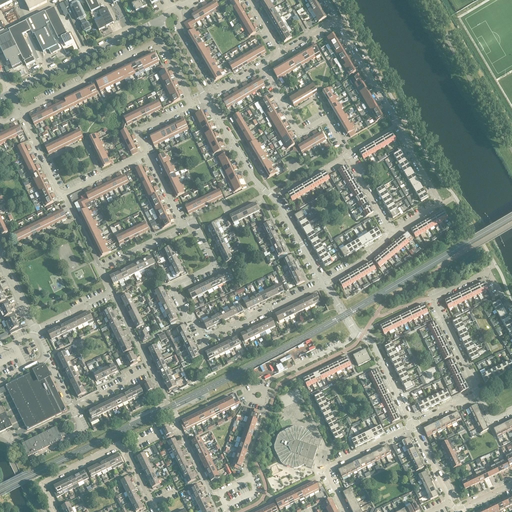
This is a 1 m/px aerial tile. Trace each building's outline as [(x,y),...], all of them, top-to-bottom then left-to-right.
[(0,0),(0,8),(12,2),(11,0),(0,0)] [(95,0),(84,0),(91,13),(100,8),(95,0)] [(147,5),(145,2),(144,2),(142,0),(141,0),(136,3),(135,2),(132,4),(134,8),(136,12),(139,10),(140,11),(141,11),(142,11),(143,10),(143,9),(143,8),(144,8),(144,7),(147,5)] [(239,5),(236,0),(229,4),(232,9),(239,5)] [(271,4),(268,0),(266,0),(261,3),(264,8),(271,4)] [(77,20),(80,21),(85,19),(86,16),(79,2),(76,1),(71,3),(70,7),(77,20)] [(38,7),(35,2),(27,6),(29,11),(38,7)] [(220,9),(215,2),(210,5),(215,12),(220,9)] [(320,8),(317,3),(310,8),(313,12),(320,8)] [(274,9),(271,4),(264,8),(267,13),(274,9)] [(215,12),(210,5),(206,7),(210,15),(215,12)] [(242,9),(239,5),(232,9),(234,14),(242,9)] [(54,7),(45,12),(55,33),(64,28),(54,7)] [(210,15),(206,7),(201,10),(205,17),(210,15)] [(277,7),(274,9),(267,13),(269,18),(277,14),(279,12),(277,7)] [(99,12),(103,19),(110,15),(107,8),(99,12)] [(323,13),(320,8),(313,12),(311,14),(313,19),(316,17),(323,13)] [(245,14),(242,9),(234,14),(237,18),(245,14)] [(205,17),(201,10),(196,13),(201,20),(205,17)] [(201,20),(196,13),(192,16),(193,18),(196,23),(201,20)] [(326,18),(323,13),(316,17),(319,22),(326,18)] [(247,19),(245,14),(237,18),(240,23),(247,19)] [(280,19),(277,14),(269,18),(272,23),(280,19)] [(110,15),(103,19),(95,23),(99,30),(114,23),(110,15)] [(282,17),(280,19),(272,23),(275,28),(285,22),(282,17)] [(196,23),(193,18),(184,24),(189,33),(194,30),(192,26),(196,23)] [(87,23),(85,19),(80,21),(82,25),(81,27),(83,32),(86,32),(90,30),(91,28),(89,24),(87,23)] [(250,23),(247,19),(240,23),(243,28),(250,23)] [(31,31),(26,22),(9,30),(13,39),(23,61),(24,60),(25,62),(24,62),(26,66),(35,62),(33,58),(32,58),(32,56),(22,35),(31,31)] [(288,27),(285,22),(275,28),(278,33),(288,27)] [(253,28),(250,23),(243,28),(246,32),(253,28)] [(291,32),(288,27),(278,33),(281,38),(289,33),(291,32)] [(54,41),(48,28),(34,34),(43,52),(48,50),(51,54),(60,50),(56,40),(54,41)] [(67,34),(64,28),(55,33),(58,39),(61,38),(65,45),(72,41),(69,34),(67,34)] [(256,33),(253,28),(246,32),(248,37),(256,33)] [(0,33),(0,47),(1,50),(15,43),(8,30),(0,33)] [(196,33),(194,30),(189,33),(186,35),(189,40),(199,33),(198,32),(196,33)] [(200,35),(199,33),(189,40),(192,44),(200,39),(198,37),(200,35)] [(292,38),(289,33),(281,38),(284,43),(292,38)] [(336,40),(333,35),(325,39),(328,44),(336,40)] [(201,42),(200,39),(192,44),(194,49),(205,43),(204,41),(201,42)] [(339,44),(336,40),(328,44),(331,49),(339,44)] [(21,55),(15,43),(1,50),(7,62),(9,61),(18,57),(21,55)] [(206,45),(205,43),(194,49),(197,54),(205,49),(204,46),(206,45)] [(342,49),(339,44),(331,49),(334,54),(342,49)] [(266,53),(262,45),(257,48),(261,56),(266,53)] [(320,55),(315,46),(310,49),(315,57),(320,55)] [(261,56),(257,48),(252,51),(257,58),(261,56)] [(207,51),(205,49),(197,54),(200,58),(210,52),(209,50),(207,51)] [(315,57),(310,49),(306,52),(311,60),(315,57)] [(344,53),(342,49),(334,54),(336,58),(344,53)] [(257,58),(252,51),(248,54),(252,61),(257,58)] [(211,54),(210,52),(200,58),(203,63),(211,58),(209,55),(211,54)] [(311,60),(306,52),(301,55),(306,63),(311,60)] [(347,58),(344,53),(336,58),(339,63),(347,58)] [(155,54),(150,56),(154,65),(159,62),(155,54)] [(252,61),(248,54),(243,57),(247,64),(252,61)] [(306,63),(301,55),(296,58),(301,66),(306,63)] [(154,65),(150,56),(145,59),(149,67),(154,65)] [(22,66),(18,57),(9,61),(13,70),(22,66)] [(247,64),(243,57),(238,59),(243,67),(247,64)] [(212,61),(211,58),(203,63),(205,67),(216,61),(215,59),(212,61)] [(301,66),(296,58),(292,60),(297,68),(301,66)] [(350,63),(347,58),(339,63),(342,68),(350,63)] [(149,67),(145,59),(140,61),(144,70),(149,67)] [(243,67),(238,59),(234,62),(238,69),(243,67)] [(297,68),(292,60),(287,63),(292,71),(297,68)] [(144,70),(140,61),(135,63),(139,72),(144,70)] [(217,63),(216,61),(205,67),(208,72),(216,67),(215,64),(217,63)] [(238,69),(234,62),(229,65),(233,72),(238,69)] [(139,72),(135,63),(130,66),(134,74),(139,72)] [(292,71),(287,63),(283,66),(287,74),(292,71)] [(353,67),(350,63),(342,68),(345,72),(353,67)] [(134,74),(130,66),(125,68),(129,77),(134,74)] [(287,74),(283,66),(278,69),(283,77),(287,74)] [(218,70),(216,67),(208,72),(211,77),(221,71),(220,69),(218,70)] [(345,72),(347,77),(356,72),(354,69),(355,69),(354,67),(353,67),(345,72)] [(129,77),(125,68),(120,71),(125,79),(129,77)] [(283,77),(278,69),(273,71),(278,80),(283,77)] [(168,75),(166,70),(157,74),(160,79),(168,75)] [(125,79),(120,71),(116,73),(120,82),(125,79)] [(222,73),(221,71),(211,77),(214,82),(222,77),(220,74),(222,73)] [(120,82),(116,73),(111,75),(115,84),(120,82)] [(115,84),(111,75),(106,78),(110,86),(115,84)] [(171,80),(168,75),(160,79),(162,84),(171,80)] [(350,80),(353,85),(361,81),(358,76),(350,80)] [(110,86),(106,78),(101,80),(105,89),(110,86)] [(265,86),(260,79),(255,82),(260,89),(265,86)] [(105,89),(101,80),(96,83),(100,91),(105,89)] [(173,85),(171,80),(162,84),(164,89),(173,85)] [(364,85),(361,81),(353,85),(356,90),(364,85)] [(260,89),(255,82),(251,85),(255,92),(260,89)] [(311,86),(308,87),(313,96),(318,93),(313,85),(312,83),(310,84),(311,86)] [(175,90),(173,85),(164,89),(167,94),(175,90)] [(255,92),(251,85),(246,87),(250,95),(255,92)] [(367,90),(364,85),(356,90),(358,95),(367,90)] [(98,94),(94,86),(89,88),(93,97),(98,94)] [(250,95),(246,87),(241,90),(246,98),(250,95)] [(304,87),(302,88),(308,98),(313,96),(308,87),(305,89),(304,87)] [(93,97),(89,88),(84,91),(88,99),(93,97)] [(308,98),(302,88),(301,89),(300,89),(302,91),(299,93),(304,101),(308,98)] [(321,94),(323,99),(332,94),(330,91),(332,90),(331,88),(329,89),(321,94)] [(178,95),(175,90),(167,94),(169,99),(178,95)] [(246,98),(241,90),(237,93),(241,100),(246,98)] [(369,94),(367,90),(358,95),(361,99),(369,94)] [(88,99),(84,91),(79,93),(83,102),(88,99)] [(83,102),(79,93),(74,95),(78,104),(83,102)] [(241,100),(237,93),(232,96),(237,103),(241,100)] [(295,93),(293,94),(299,104),(304,101),(299,93),(296,95),(295,93)] [(299,104),(293,94),(291,95),(292,97),(289,99),(294,107),(299,104)] [(333,96),(332,94),(323,99),(326,103),(336,97),(335,95),(333,96)] [(372,99),(369,94),(361,99),(364,104),(372,99)] [(78,104),(74,95),(69,98),(74,106),(78,104)] [(180,100),(178,95),(169,99),(172,104),(180,100)] [(64,100),(65,101),(69,109),(74,106),(69,98),(69,96),(67,97),(67,99),(64,100)] [(237,103),(232,96),(227,98),(232,106),(237,103)] [(338,99),(336,97),(326,103),(329,108),(337,103),(335,100),(338,99)] [(232,106),(227,98),(223,101),(227,109),(232,106)] [(259,103),(262,108),(270,103),(267,98),(259,103)] [(375,104),(372,99),(364,104),(367,109),(375,104)] [(65,101),(60,103),(64,111),(69,109),(65,101)] [(158,101),(153,104),(157,111),(162,109),(158,101)] [(64,111),(60,103),(55,106),(59,114),(64,111)] [(272,108),(270,103),(262,108),(264,113),(272,108)] [(339,106),(337,103),(329,108),(332,112),(342,106),(341,105),(339,106)] [(157,111),(153,104),(148,106),(152,114),(157,111)] [(378,108),(375,104),(367,109),(369,113),(378,108)] [(59,114),(55,106),(50,108),(54,116),(59,114)] [(152,114),(148,106),(143,108),(147,116),(152,114)] [(343,108),(342,106),(332,112),(334,117),(343,112),(341,110),(343,108)] [(54,116),(50,108),(45,111),(49,118),(54,116)] [(147,116),(143,108),(138,111),(142,118),(147,116)] [(275,113),(272,108),(264,113),(267,117),(275,113)] [(380,113),(378,108),(369,113),(372,118),(380,113)] [(49,118),(45,111),(41,113),(44,121),(49,118)] [(142,118),(138,111),(134,113),(137,121),(142,118)] [(204,117),(202,112),(193,116),(196,121),(204,117)] [(344,115),(343,112),(334,117),(337,122),(347,116),(346,114),(344,115)] [(44,121),(41,113),(36,115),(39,123),(44,121)] [(137,121),(134,113),(129,115),(132,123),(137,121)] [(242,118),(239,113),(231,118),(234,123),(242,118)] [(278,117),(275,113),(267,117),(270,122),(278,117)] [(383,118),(380,113),(372,118),(375,123),(383,118)] [(39,123),(36,115),(31,118),(34,126),(39,123)] [(132,123),(129,115),(124,118),(127,126),(132,123)] [(349,118),(347,116),(337,122),(340,126),(348,122),(346,119),(349,118)] [(207,122),(204,117),(196,121),(198,126),(207,122)] [(281,122),(278,117),(270,122),(273,127),(281,122)] [(244,123),(242,118),(234,123),(237,127),(244,123)] [(188,129),(184,121),(179,123),(183,132),(188,129)] [(209,127),(207,122),(198,126),(200,131),(209,127)] [(283,127),(281,122),(273,127),(275,131),(283,127)] [(350,124),(348,122),(340,126),(343,131),(353,125),(352,123),(350,124)] [(183,132),(179,123),(174,126),(178,134),(183,132)] [(247,128),(244,123),(237,127),(240,132),(247,128)] [(354,127),(353,125),(343,131),(346,136),(348,134),(354,131),(352,128),(354,127)] [(19,126),(14,128),(17,136),(23,134),(19,126)] [(178,134),(174,126),(169,128),(174,137),(178,134)] [(211,131),(209,127),(200,131),(203,136),(211,131)] [(286,131),(283,127),(275,131),(278,136),(286,131)] [(17,136),(14,128),(9,131),(13,139),(17,136)] [(174,137),(169,128),(165,130),(169,139),(174,137)] [(250,132),(247,128),(240,132),(242,137),(250,132)] [(119,133),(121,138),(129,134),(126,129),(119,133)] [(79,130),(74,133),(78,140),(83,138),(79,130)] [(169,139),(165,130),(160,133),(164,141),(169,139)] [(13,139),(9,131),(4,133),(8,141),(13,139)] [(213,134),(211,131),(203,136),(205,140),(218,134),(217,132),(213,134)] [(289,136),(286,131),(278,136),(281,141),(289,136)] [(253,137),(250,132),(242,137),(245,141),(253,137)] [(396,140),(392,132),(387,135),(391,142),(396,140)] [(78,140),(74,133),(69,135),(73,143),(78,140)] [(88,139),(90,144),(99,140),(97,137),(99,136),(98,133),(88,139)] [(164,141),(160,133),(155,135),(159,144),(164,141)] [(321,133),(317,136),(321,143),(326,140),(322,133),(321,133)] [(131,139),(129,134),(121,138),(123,143),(131,139)] [(219,136),(218,134),(205,140),(207,145),(216,141),(215,138),(219,136)] [(73,143),(69,135),(65,138),(68,145),(73,143)] [(159,144),(155,135),(150,138),(154,146),(159,144)] [(391,142),(387,135),(382,138),(387,145),(391,142)] [(292,140),(289,136),(281,141),(284,145),(292,140)] [(321,143),(317,136),(312,138),(316,146),(321,143)] [(255,141),(253,137),(245,141),(248,146),(255,142),(255,141)] [(68,145),(65,138),(60,140),(64,148),(68,145)] [(316,146),(312,138),(307,141),(312,148),(316,146)] [(387,145),(382,138),(378,141),(382,148),(387,145)] [(133,144),(131,139),(123,143),(126,148),(133,144)] [(64,148),(60,140),(55,142),(59,150),(64,148)] [(100,142),(99,140),(90,144),(92,149),(103,143),(102,141),(100,142)] [(295,145),(292,140),(284,145),(286,150),(291,147),(294,146),(295,145)] [(217,144),(216,141),(207,145),(210,150),(218,146),(220,145),(222,144),(221,142),(217,144)] [(256,141),(255,141),(255,142),(248,146),(251,151),(261,145),(260,143),(258,144),(256,141)] [(312,148),(307,141),(303,144),(307,151),(312,148)] [(382,148),(378,141),(373,143),(377,151),(382,148)] [(59,150),(55,142),(50,145),(54,152),(59,150)] [(104,145),(103,143),(92,149),(95,153),(103,149),(102,146),(104,145)] [(377,151),(373,143),(368,146),(373,154),(377,151)] [(26,149),(23,144),(16,148),(18,153),(26,149)] [(136,149),(133,144),(126,148),(128,153),(130,152),(136,149)] [(307,151),(303,144),(298,147),(302,154),(307,151)] [(54,152),(50,145),(45,147),(49,155),(54,152)] [(262,147),(261,145),(251,151),(254,155),(262,151),(260,148),(262,147)] [(221,151),(218,146),(210,150),(212,155),(219,152),(221,151)] [(373,154),(368,146),(364,149),(368,156),(373,154)] [(28,154),(26,149),(18,153),(21,158),(28,154)] [(105,152),(103,149),(95,153),(97,158),(108,153),(107,151),(105,152)] [(368,156),(364,149),(359,152),(363,159),(368,156)] [(263,153),(262,151),(254,155),(256,160),(267,154),(265,152),(263,153)] [(403,156),(400,151),(393,155),(396,160),(403,156)] [(109,155),(108,153),(97,158),(100,163),(108,159),(107,156),(109,155)] [(31,159),(28,154),(21,158),(23,163),(31,159)] [(167,157),(165,154),(157,158),(159,163),(170,158),(169,156),(167,157)] [(268,156),(267,154),(256,160),(259,165),(267,160),(266,157),(268,156)] [(216,159),(219,164),(227,160),(225,155),(223,155),(216,159)] [(406,160),(403,156),(396,160),(399,165),(406,160)] [(171,160),(170,158),(159,163),(161,168),(170,164),(168,161),(171,160)] [(33,164),(31,159),(23,163),(25,168),(33,164)] [(109,162),(108,159),(100,163),(102,168),(111,164),(113,163),(112,161),(109,162)] [(230,165),(227,160),(219,164),(221,169),(230,165)] [(269,163),(267,160),(259,165),(262,169),(272,163),(271,161),(269,163)] [(409,165),(406,160),(399,165),(401,169),(409,165)] [(273,165),(272,163),(262,169),(265,174),(273,169),(271,166),(273,165)] [(35,169),(33,164),(25,168),(28,173),(35,169)] [(171,167),(170,164),(161,168),(164,173),(174,168),(174,166),(171,167)] [(232,169),(230,165),(221,169),(223,174),(232,169)] [(411,170),(409,165),(401,169),(404,174),(411,170)] [(144,171),(141,166),(133,170),(136,175),(144,171)] [(348,171),(346,166),(338,170),(341,175),(348,171)] [(176,170),(174,168),(164,173),(166,178),(175,174),(173,171),(176,170)] [(38,174),(35,169),(28,173),(30,178),(38,174)] [(234,174),(232,169),(223,174),(226,179),(234,174)] [(274,172),(273,169),(265,174),(267,179),(278,173),(276,171),(274,172)] [(414,174),(411,170),(404,174),(407,179),(414,174)] [(146,176),(144,171),(136,175),(138,180),(146,176)] [(351,175),(348,171),(341,175),(344,180),(351,175)] [(330,179),(325,172),(320,174),(325,182),(330,179)] [(39,173),(38,174),(30,178),(33,182),(41,178),(39,173)] [(176,177),(175,174),(166,178),(169,183),(179,178),(178,176),(176,177)] [(236,177),(234,174),(226,179),(228,183),(241,177),(240,175),(236,177)] [(325,182),(320,174),(316,177),(320,185),(325,182)] [(417,179),(414,174),(407,179),(410,183),(417,179)] [(129,183),(125,175),(120,178),(124,185),(129,183)] [(354,180),(351,175),(344,180),(347,184),(354,180)] [(148,181),(146,176),(138,180),(141,185),(148,181)] [(242,179),(241,177),(228,183),(231,188),(239,184),(238,181),(242,179)] [(320,185),(316,177),(311,180),(315,187),(320,185)] [(43,183),(41,178),(33,182),(35,187),(43,183)] [(124,185),(120,178),(115,180),(119,188),(124,185)] [(180,179),(179,178),(169,183),(171,188),(179,183),(178,181),(180,179)] [(420,184),(417,179),(410,183),(412,188),(420,184)] [(119,188),(115,180),(110,183),(114,190),(119,188)] [(315,187),(311,180),(306,183),(311,190),(315,187)] [(357,185),(354,180),(347,184),(349,189),(357,185)] [(151,186),(148,181),(141,185),(143,190),(151,186)] [(46,188),(43,183),(35,187),(37,192),(46,188)] [(114,190),(110,183),(105,185),(109,193),(114,190)] [(181,186),(179,183),(171,188),(173,192),(184,187),(183,185),(181,186)] [(311,190),(306,183),(302,185),(306,193),(311,190)] [(242,189),(239,184),(231,188),(233,193),(242,189)] [(422,188),(420,184),(412,188),(415,193),(422,188)] [(109,193),(105,185),(100,187),(104,195),(109,193)] [(306,193),(302,185),(297,188),(302,196),(306,193)] [(359,189),(357,185),(349,189),(352,194),(359,189)] [(153,191),(151,186),(143,190),(145,195),(153,191)] [(386,191),(383,186),(376,190),(379,195),(386,191)] [(104,195),(100,187),(96,190),(99,197),(104,195)] [(185,189),(184,187),(173,192),(176,198),(184,193),(183,190),(185,189)] [(48,193),(46,188),(37,192),(40,197),(48,193)] [(302,196),(297,188),(293,191),(297,198),(302,196)] [(425,193),(422,188),(415,193),(418,197),(425,193)] [(362,194),(359,189),(352,194),(355,198),(362,194)] [(99,197),(96,190),(91,192),(95,200),(99,197)] [(223,198),(219,190),(214,193),(218,200),(223,198)] [(155,196),(153,191),(145,195),(148,199),(155,196)] [(297,198),(293,191),(288,194),(292,201),(297,198)] [(389,195),(386,191),(379,195),(382,200),(389,195)] [(95,200),(91,192),(86,195),(87,197),(90,202),(95,200)] [(51,198),(48,193),(40,197),(42,202),(51,198)] [(218,200),(214,193),(209,195),(213,203),(218,200)] [(428,198),(425,193),(418,197),(421,202),(428,198)] [(365,199),(362,194),(355,198),(358,203),(365,199)] [(156,195),(155,196),(148,199),(150,204),(159,200),(156,195)] [(213,203),(209,195),(205,197),(208,205),(213,203)] [(392,200),(389,195),(382,200),(384,205),(392,200)] [(87,197),(77,202),(82,211),(87,209),(85,204),(90,202),(87,197)] [(208,205),(205,197),(200,200),(203,207),(208,205)] [(53,203),(51,198),(42,202),(45,207),(53,203)] [(368,203),(365,199),(358,203),(360,208),(368,203)] [(161,205),(159,200),(150,204),(153,209),(161,205)] [(203,207),(200,200),(195,202),(199,210),(203,207)] [(394,205),(392,200),(384,205),(387,209),(394,205)] [(199,210),(195,202),(190,204),(194,212),(199,210)] [(257,203),(250,206),(254,214),(259,211),(257,207),(258,206),(257,203)] [(370,208),(368,203),(360,208),(363,212),(370,208)] [(194,212),(190,204),(185,207),(189,215),(194,212)] [(164,210),(161,205),(153,209),(155,214),(164,210)] [(397,209),(394,205),(387,209),(390,214),(397,209)] [(254,214),(250,206),(247,208),(247,206),(245,207),(249,216),(254,214)] [(249,216),(245,207),(242,209),(243,210),(240,211),(244,219),(249,216)] [(373,213),(370,208),(363,212),(366,217),(373,213)] [(89,212),(87,209),(82,211),(79,213),(81,218),(92,213),(91,211),(89,212)] [(400,214),(397,209),(390,214),(393,219),(400,214)] [(66,218),(63,210),(57,213),(61,221),(66,218)] [(166,215),(164,210),(155,214),(157,219),(166,215)] [(244,219),(240,211),(237,213),(236,212),(234,213),(239,221),(244,219)] [(448,218),(444,211),(439,214),(443,221),(448,218)] [(294,216),(297,221),(305,216),(302,212),(294,216)] [(61,221),(57,213),(53,215),(56,223),(61,221)] [(93,215),(92,213),(81,218),(84,223),(92,219),(91,216),(93,215)] [(239,221),(234,213),(232,214),(233,215),(230,216),(233,224),(239,221)] [(443,221),(439,214),(434,216),(439,224),(443,221)] [(56,223),(53,215),(48,218),(51,225),(56,223)] [(168,220),(166,215),(157,219),(160,224),(168,220)] [(308,221),(305,216),(297,221),(300,225),(308,221)] [(439,224),(434,216),(430,219),(434,226),(439,224)] [(51,225),(48,218),(43,220),(47,228),(51,225)] [(93,222),(92,219),(84,223),(86,228),(97,223),(96,221),(93,222)] [(434,226),(430,219),(425,222),(429,229),(434,226)] [(47,228),(43,220),(38,222),(42,230),(47,228)] [(171,225),(168,220),(160,224),(162,229),(171,225)] [(263,226),(265,232),(273,228),(269,221),(266,223),(267,224),(263,226)] [(310,226),(308,221),(300,225),(303,230),(310,226)] [(42,230),(38,222),(33,225),(37,233),(42,230)] [(429,229),(425,222),(420,225),(425,232),(429,229)] [(98,225),(97,223),(86,228),(88,233),(97,228),(95,226),(98,225)] [(149,230),(145,223),(140,225),(144,233),(149,230)] [(207,226),(211,233),(218,229),(215,224),(211,226),(210,225),(207,226)] [(37,233),(33,225),(28,227),(32,235),(37,233)] [(144,233),(140,225),(135,228),(139,235),(144,233)] [(425,232),(420,225),(416,227),(420,235),(425,232)] [(313,230),(310,226),(303,230),(306,235),(313,230)] [(32,235),(28,227),(23,230),(27,237),(32,235)] [(420,235),(416,227),(411,230),(415,238),(420,235)] [(98,231),(97,228),(88,233),(91,238),(101,232),(100,230),(98,231)] [(139,235),(135,228),(131,230),(134,238),(139,235)] [(274,231),(273,228),(265,232),(268,237),(276,232),(275,230),(274,231)] [(382,236),(377,228),(373,231),(377,238),(382,236)] [(221,234),(218,229),(211,233),(212,236),(211,236),(212,239),(221,234)] [(27,237),(23,230),(19,232),(22,240),(27,237)] [(134,238),(131,230),(126,232),(130,240),(134,238)] [(316,235),(313,230),(306,235),(308,239),(316,235)] [(377,238),(373,231),(368,234),(372,241),(377,238)] [(22,240),(19,232),(13,235),(17,242),(22,240)] [(102,234),(101,232),(91,238),(93,242),(102,238),(100,235),(102,234)] [(130,240),(126,232),(121,235),(125,242),(130,240)] [(277,234),(276,232),(268,237),(270,242),(278,238),(276,235),(277,234)] [(407,233),(403,236),(409,243),(413,239),(407,233)] [(223,239),(221,234),(212,239),(213,241),(214,240),(216,243),(223,239)] [(372,241),(368,234),(363,237),(368,244),(372,241)] [(125,242),(121,235),(116,237),(120,245),(125,242)] [(319,240),(316,235),(308,239),(311,244),(319,240)] [(409,243),(403,236),(399,240),(404,246),(409,243)] [(368,244),(363,237),(359,239),(363,247),(368,244)] [(103,241),(102,238),(93,242),(95,247),(106,242),(105,240),(103,241)] [(279,241),(278,238),(270,242),(273,247),(281,243),(280,240),(279,241)] [(226,245),(223,239),(216,243),(217,246),(216,247),(217,249),(226,245)] [(363,247),(359,239),(354,242),(358,249),(363,247)] [(321,244),(319,240),(311,244),(314,249),(321,244)] [(404,246),(399,240),(395,243),(400,250),(404,246)] [(107,244),(106,242),(95,247),(98,252),(106,248),(105,245),(107,244)] [(358,249),(354,242),(349,245),(354,252),(358,249)] [(282,245),(281,243),(273,247),(275,252),(283,248),(281,245),(282,245)] [(400,250),(395,243),(391,247),(396,253),(400,250)] [(324,249),(321,244),(314,249),(317,253),(324,249)] [(228,250),(226,245),(217,249),(218,251),(219,250),(221,253),(228,250)] [(354,252),(349,245),(345,248),(349,255),(354,252)] [(168,248),(163,250),(161,252),(163,257),(166,256),(174,252),(170,246),(167,247),(168,248)] [(396,253),(391,247),(386,250),(392,257),(396,253)] [(108,251),(106,248),(98,252),(100,257),(111,252),(110,250),(108,251)] [(284,251),(283,248),(275,252),(278,257),(286,253),(285,251),(284,251)] [(349,255),(345,248),(340,250),(344,258),(349,255)] [(327,254),(324,249),(317,253),(319,258),(327,254)] [(231,255),(228,250),(221,253),(222,256),(221,257),(222,259),(231,255)] [(392,257),(386,250),(382,253),(388,260),(392,257)] [(175,251),(174,252),(166,256),(169,261),(176,257),(175,254),(176,254),(175,251)] [(388,260),(382,253),(378,257),(384,264),(388,260)] [(330,258),(327,254),(319,258),(322,263),(330,258)] [(233,260),(231,255),(222,259),(223,261),(224,261),(226,264),(229,262),(233,260)] [(149,258),(146,259),(149,267),(155,264),(150,256),(148,257),(149,258)] [(284,260),(286,265),(295,261),(294,259),(293,259),(291,256),(284,260)] [(178,260),(176,257),(169,261),(166,262),(169,267),(171,266),(180,262),(179,260),(178,260)] [(384,264),(378,257),(374,260),(379,267),(384,264)] [(332,263),(330,258),(322,263),(325,267),(332,263)] [(149,267),(146,259),(143,261),(142,260),(140,261),(144,269),(149,267)] [(144,269),(140,261),(138,262),(138,263),(135,264),(139,272),(144,269)] [(296,263),(295,261),(286,265),(289,270),(296,267),(295,264),(296,263)] [(181,264),(180,262),(171,266),(174,271),(181,267),(180,264),(181,264)] [(371,262),(367,265),(371,272),(376,270),(371,262)] [(139,272),(135,264),(132,266),(132,265),(130,266),(134,274),(139,272)] [(371,272),(367,265),(362,268),(366,275),(371,272)] [(134,274),(130,266),(128,267),(128,268),(125,269),(129,277),(134,274)] [(184,274),(181,267),(174,271),(176,276),(181,274),(181,275),(184,274)] [(298,270),(296,267),(289,270),(291,276),(300,271),(299,269),(298,270)] [(366,275),(362,268),(357,270),(362,278),(366,275)] [(129,277),(125,269),(122,271),(122,270),(119,271),(124,279),(129,277)] [(227,273),(224,274),(228,282),(233,279),(229,270),(227,271),(227,273)] [(362,278),(357,270),(353,273),(357,281),(362,278)] [(124,279),(119,271),(117,272),(118,273),(115,274),(119,282),(124,279)] [(301,273),(300,271),(291,276),(294,281),(301,277),(300,274),(301,273)] [(357,281),(353,273),(348,276),(352,283),(357,281)] [(119,282),(115,274),(112,276),(111,275),(109,276),(113,284),(119,282)] [(228,282),(224,274),(221,276),(221,274),(218,275),(223,284),(228,282)] [(223,284),(218,275),(216,276),(217,278),(214,279),(218,287),(223,284)] [(352,283),(348,276),(343,279),(348,286),(352,283)] [(303,280),(301,277),(294,281),(296,286),(305,282),(304,279),(303,280)] [(218,287),(214,279),(211,281),(210,279),(208,280),(213,289),(218,287)] [(348,286),(343,279),(339,282),(343,289),(348,286)] [(213,289),(208,280),(206,282),(207,283),(204,284),(207,292),(213,289)] [(487,290),(484,282),(479,285),(482,292),(487,290)] [(207,292),(204,284),(201,286),(200,284),(198,286),(202,294),(207,292)] [(280,284),(275,287),(278,295),(281,293),(282,294),(284,293),(280,284)] [(482,292),(479,285),(474,287),(478,295),(482,292)] [(202,294),(198,286),(196,287),(197,288),(193,289),(197,297),(202,294)] [(155,292),(157,297),(165,293),(163,290),(165,290),(163,287),(155,292)] [(278,295),(275,287),(270,290),(274,298),(276,297),(275,296),(278,295)] [(478,295),(474,287),(469,289),(473,297),(478,295)] [(197,297),(193,289),(187,292),(189,296),(190,295),(192,299),(197,297)] [(473,297),(469,289),(464,292),(468,299),(473,297)] [(274,298),(270,290),(264,292),(268,300),(271,298),(272,299),(274,298)] [(268,300),(264,292),(259,295),(264,303),(266,302),(265,301),(268,300)] [(468,299),(464,292),(459,294),(463,302),(468,299)] [(166,296),(165,293),(157,297),(160,302),(169,298),(168,296),(166,296)] [(122,302),(123,304),(131,299),(129,294),(121,298),(123,301),(122,302)] [(318,294),(311,297),(315,305),(320,302),(318,298),(319,297),(318,294)] [(463,302),(459,294),(454,296),(458,304),(463,302)] [(264,303),(259,295),(254,297),(258,305),(261,303),(261,304),(264,303)] [(5,299),(3,296),(0,297),(0,305),(9,302),(7,298),(5,299)] [(458,304),(454,296),(450,299),(453,307),(458,304)] [(258,305),(254,297),(249,300),(253,308),(255,307),(255,306),(258,305)] [(315,305),(311,297),(308,299),(307,298),(305,299),(310,307),(315,305)] [(170,300),(169,298),(160,302),(162,307),(170,304),(168,301),(170,300)] [(134,305),(131,299),(123,304),(124,306),(125,305),(126,308),(134,305)] [(310,307),(305,299),(303,300),(304,301),(301,302),(304,310),(310,307)] [(453,307),(450,299),(445,301),(448,309),(453,307)] [(253,308),(249,300),(244,302),(247,310),(251,308),(251,309),(253,308)] [(492,305),(495,310),(502,305),(499,300),(492,305)] [(10,305),(9,302),(0,305),(0,312),(1,314),(10,309),(8,306),(10,305)] [(304,310),(301,302),(298,304),(297,303),(295,304),(299,312),(304,310)] [(171,307),(170,304),(162,307),(165,312),(174,308),(173,306),(171,307)] [(239,304),(234,307),(238,315),(241,313),(241,314),(244,313),(239,304)] [(299,312),(295,304),(293,305),(294,306),(291,307),(294,315),(299,312)] [(136,310),(134,305),(126,308),(128,311),(127,312),(128,314),(136,310)] [(428,313),(424,305),(419,307),(423,315),(428,313)] [(505,310),(502,305),(495,310),(497,314),(505,310)] [(238,315),(234,307),(229,310),(233,318),(235,317),(235,316),(238,315)] [(294,315),(291,307),(288,309),(287,308),(285,309),(289,317),(294,315)] [(423,315),(419,307),(414,310),(418,317),(423,315)] [(175,310),(174,308),(165,312),(167,318),(175,314),(173,311),(175,310)] [(11,313),(10,309),(1,314),(4,321),(15,315),(13,312),(11,313)] [(103,312),(106,318),(117,312),(116,310),(112,312),(111,309),(103,312)] [(289,317),(285,309),(283,310),(283,311),(280,312),(284,320),(289,317)] [(139,315),(136,310),(128,314),(129,316),(130,316),(131,319),(139,315)] [(233,318),(229,310),(224,312),(227,320),(230,318),(231,319),(233,318)] [(418,317),(414,310),(409,312),(413,320),(418,317)] [(507,315),(505,310),(497,314),(500,319),(507,315)] [(84,315),(88,323),(89,325),(94,322),(89,311),(86,312),(87,314),(84,315)] [(118,314),(117,312),(106,318),(108,323),(116,319),(115,316),(118,314)] [(227,320),(224,312),(219,315),(223,323),(225,322),(224,321),(227,320)] [(284,320),(280,312),(277,314),(277,313),(274,314),(279,322),(284,320)] [(413,320),(409,312),(404,314),(408,322),(413,320)] [(178,320),(175,314),(167,318),(170,323),(174,321),(175,322),(178,320)] [(408,322),(404,314),(399,317),(403,325),(408,322)] [(17,318),(15,315),(4,321),(7,327),(16,323),(15,320),(17,318)] [(88,323),(84,315),(81,316),(80,315),(78,316),(82,325),(88,323)] [(141,320),(139,315),(131,319),(133,322),(132,322),(133,324),(141,320)] [(223,323),(219,315),(214,317),(217,325),(220,323),(221,324),(223,323)] [(510,319),(507,315),(500,319),(503,324),(510,319)] [(82,325),(78,316),(76,317),(77,319),(74,320),(77,328),(82,325)] [(217,325),(214,317),(208,320),(213,328),(215,327),(214,326),(217,325)] [(403,325),(399,317),(395,319),(398,327),(403,325)] [(269,320),(266,322),(270,330),(275,327),(271,318),(269,319),(269,320)] [(452,322),(455,327),(462,323),(460,318),(452,322)] [(117,322),(116,319),(108,323),(111,328),(122,323),(121,320),(117,322)] [(398,327),(395,319),(390,322),(394,329),(398,327)] [(511,324),(511,322),(510,319),(503,324),(506,328),(511,324)] [(77,328),(74,320),(71,322),(70,320),(68,321),(72,330),(77,328)] [(145,328),(141,320),(133,324),(134,326),(135,326),(136,329),(137,329),(138,331),(145,328)] [(213,328),(208,320),(203,322),(207,330),(210,328),(211,329),(213,328)] [(72,330),(68,321),(66,322),(66,324),(63,325),(67,333),(72,330)] [(270,330),(266,322),(263,323),(263,322),(261,323),(265,332),(270,330)] [(394,329),(390,322),(385,324),(389,332),(394,329)] [(438,327),(435,322),(428,326),(430,331),(438,327)] [(18,326),(16,323),(7,327),(11,334),(22,329),(20,325),(18,326)] [(123,325),(122,323),(111,328),(114,333),(121,329),(120,326),(123,325)] [(265,332),(261,323),(258,324),(259,326),(256,327),(260,335),(265,332)] [(465,328),(462,323),(455,327),(457,332),(465,328)] [(389,332),(385,324),(380,326),(384,334),(389,332)] [(68,335),(67,333),(63,325),(60,327),(60,325),(58,326),(62,335),(63,337),(68,335)] [(177,330),(179,335),(187,331),(185,328),(186,328),(185,325),(177,330)] [(62,335),(58,326),(56,327),(56,329),(53,330),(57,338),(62,335)] [(260,335),(256,327),(253,328),(252,327),(250,328),(255,337),(260,335)] [(440,332),(438,327),(430,331),(433,336),(440,332)] [(150,339),(145,328),(138,331),(138,332),(143,342),(150,339)] [(255,337),(250,328),(248,329),(249,331),(246,332),(249,340),(255,337)] [(467,333),(465,328),(457,332),(459,337),(467,333)] [(122,332),(121,329),(114,333),(116,338),(127,333),(126,331),(122,332)] [(57,338),(53,330),(50,332),(50,330),(47,332),(51,340),(57,338)] [(188,334),(187,331),(179,335),(182,340),(190,336),(189,334),(188,334)] [(249,340),(246,332),(243,333),(242,332),(240,333),(244,342),(249,340)] [(443,337),(440,332),(433,336),(435,340),(443,337)] [(128,335),(127,333),(116,338),(119,343),(126,340),(125,337),(128,335)] [(470,338),(467,333),(459,337),(462,342),(470,338)] [(191,338),(190,336),(182,340),(184,345),(192,341),(190,338),(191,338)] [(234,339),(231,340),(235,348),(240,345),(236,337),(234,338),(234,339)] [(445,342),(443,337),(435,340),(437,345),(445,342)] [(472,343),(470,338),(462,342),(464,346),(472,343)] [(128,342),(126,340),(119,343),(121,348),(132,343),(131,341),(128,342)] [(235,348),(231,340),(228,342),(228,341),(225,342),(230,350),(235,348)] [(193,344),(192,341),(184,345),(187,350),(195,346),(194,344),(193,344)] [(230,350),(225,342),(223,343),(224,344),(221,345),(225,353),(230,350)] [(447,346),(445,342),(437,345),(440,350),(447,346)] [(133,345),(132,343),(121,348),(124,354),(125,353),(126,356),(132,353),(130,350),(131,350),(130,347),(133,345)] [(394,348),(392,343),(384,347),(387,352),(394,348)] [(474,347),(472,343),(464,346),(467,351),(474,347)] [(148,348),(151,355),(159,351),(156,345),(152,348),(151,346),(148,348)] [(225,353),(221,345),(218,347),(217,346),(215,347),(220,355),(225,353)] [(197,348),(195,346),(187,350),(189,355),(197,352),(195,349),(197,348)] [(450,351),(447,346),(440,350),(442,355),(450,351)] [(220,355),(215,347),(213,348),(214,349),(211,350),(214,358),(220,355)] [(477,352),(474,347),(467,351),(469,356),(477,352)] [(397,353),(394,348),(387,352),(389,357),(397,353)] [(365,349),(359,352),(364,363),(371,360),(365,349)] [(214,358),(211,350),(208,352),(207,351),(205,352),(209,360),(214,358)] [(161,356),(159,351),(151,355),(153,358),(151,358),(152,360),(161,356)] [(452,356),(450,351),(442,355),(445,360),(452,356)] [(57,354),(60,361),(68,357),(65,352),(61,354),(60,353),(57,354)] [(198,355),(197,352),(189,355),(192,361),(201,356),(199,354),(198,355)] [(364,363),(359,352),(353,355),(358,366),(364,363)] [(479,357),(477,352),(469,356),(471,361),(479,357)] [(134,356),(133,353),(132,353),(126,356),(125,356),(128,362),(136,357),(135,355),(134,356)] [(399,358),(397,353),(389,357),(391,362),(399,358)] [(164,361),(161,356),(152,360),(153,362),(155,362),(156,365),(164,361)] [(70,362),(68,357),(60,361),(62,364),(60,365),(62,367),(70,362)] [(137,359),(136,357),(128,362),(130,367),(138,363),(136,360),(137,359)] [(351,366),(347,358),(342,360),(346,368),(351,366)] [(402,363),(399,358),(391,362),(394,367),(402,363)] [(446,363),(449,368),(456,364),(454,359),(446,363)] [(346,368),(342,360),(337,363),(341,370),(346,368)] [(166,366),(164,361),(156,365),(158,368),(156,368),(157,370),(166,366)] [(73,367),(70,362),(62,367),(63,369),(64,368),(65,371),(73,367)] [(341,370),(337,363),(332,365),(336,373),(341,370)] [(404,368),(402,363),(394,367),(396,371),(404,368)] [(509,371),(505,363),(501,366),(504,373),(509,371)] [(114,364),(109,367),(113,376),(115,375),(115,373),(118,372),(114,364)] [(459,369),(456,364),(449,368),(451,373),(459,369)] [(336,373),(332,365),(328,367),(331,375),(336,373)] [(169,371),(166,366),(157,370),(158,373),(160,372),(161,375),(169,371)] [(504,373),(501,366),(496,368),(500,376),(504,373)] [(52,381),(45,367),(43,367),(42,368),(40,369),(39,369),(38,370),(37,370),(37,371),(35,371),(35,372),(34,372),(35,372),(30,374),(29,374),(28,375),(27,375),(25,376),(25,377),(21,379),(20,379),(16,381),(15,381),(15,382),(13,382),(11,384),(11,383),(10,384),(6,386),(5,386),(6,387),(6,386),(8,391),(10,396),(11,396),(13,400),(12,401),(13,401),(15,405),(15,406),(16,407),(18,410),(17,410),(17,411),(18,411),(19,413),(20,415),(20,416),(22,420),(22,421),(23,420),(25,425),(24,425),(25,425),(27,429),(27,430),(28,430),(32,428),(33,428),(32,427),(35,426),(37,425),(39,424),(40,424),(42,423),(43,422),(46,420),(46,421),(47,421),(47,420),(51,418),(52,418),(56,416),(57,416),(57,415),(59,415),(59,414),(60,414),(62,413),(64,412),(65,412),(66,411),(59,395),(52,381)] [(75,373),(73,367),(65,371),(67,374),(66,375),(67,377),(75,373)] [(113,376),(109,367),(104,369),(107,377),(110,375),(111,377),(113,376)] [(331,375),(328,367),(323,370),(326,377),(331,375)] [(406,372),(404,368),(396,371),(399,376),(406,372)] [(500,376),(496,368),(491,370),(495,378),(500,376)] [(107,377),(104,369),(98,372),(103,381),(105,380),(104,378),(107,377)] [(461,374),(459,369),(451,373),(453,378),(461,374)] [(326,377),(323,370),(318,372),(322,380),(326,377)] [(368,374),(371,379),(378,375),(376,370),(368,374)] [(495,378),(491,370),(486,373),(490,380),(495,378)] [(171,376),(169,371),(161,375),(163,378),(161,379),(162,381),(171,376)] [(103,381),(98,372),(93,375),(97,382),(100,381),(101,382),(103,381)] [(322,380),(318,372),(313,374),(317,382),(322,380)] [(409,377),(406,372),(399,376),(401,381),(409,377)] [(78,378),(75,373),(67,377),(68,379),(69,378),(70,381),(78,378)] [(490,380),(486,373),(481,375),(485,383),(490,380)] [(317,382),(313,374),(308,377),(312,385),(317,382)] [(463,379),(461,374),(453,378),(456,383),(463,379)] [(381,380),(378,375),(371,379),(373,384),(381,380)] [(174,382),(171,376),(162,381),(164,383),(165,382),(166,385),(174,382)] [(312,385),(308,377),(303,379),(307,387),(312,385)] [(411,382),(409,377),(401,381),(403,386),(411,382)] [(80,383),(78,378),(70,381),(72,384),(71,385),(72,387),(80,383)] [(466,384),(463,379),(456,383),(458,388),(466,384)] [(383,385),(381,380),(373,384),(375,388),(383,385)] [(152,385),(150,381),(142,385),(148,396),(155,392),(154,389),(155,388),(153,384),(152,385)] [(176,387),(174,382),(166,385),(169,392),(172,390),(172,389),(176,387)] [(414,387),(411,382),(403,386),(406,391),(414,387)] [(83,388),(80,383),(72,387),(73,389),(74,389),(75,392),(83,388)] [(468,389),(466,384),(458,388),(461,393),(468,389)] [(386,390),(383,385),(375,388),(378,393),(386,390)] [(136,387),(134,388),(138,397),(143,394),(140,386),(137,388),(136,387)] [(85,393),(83,388),(75,392),(78,398),(82,397),(81,395),(85,393)] [(138,397),(134,388),(132,389),(132,390),(129,392),(133,399),(138,397)] [(388,394),(386,390),(378,393),(380,398),(388,394)] [(450,398),(447,390),(442,392),(445,400),(450,398)] [(133,399),(129,392),(126,393),(126,392),(124,393),(128,402),(133,399)] [(445,400),(442,392),(437,395),(441,402),(445,400)] [(128,402),(124,393),(122,394),(122,395),(119,397),(123,404),(128,402)] [(324,398),(322,393),(314,397),(316,402),(324,398)] [(390,399),(388,394),(380,398),(383,403),(390,399)] [(441,402),(437,395),(432,397),(436,405),(441,402)] [(123,404),(119,397),(116,398),(115,397),(113,398),(118,407),(123,404)] [(231,397),(226,400),(230,408),(237,405),(236,402),(234,403),(231,397)] [(436,405),(432,397),(427,399),(431,407),(436,405)] [(118,407),(113,398),(111,399),(112,400),(109,402),(113,409),(118,407)] [(327,403),(324,398),(316,402),(319,407),(327,403)] [(393,404),(390,399),(383,403),(385,408),(393,404)] [(431,407),(427,399),(422,402),(426,410),(431,407)] [(230,408),(226,400),(221,402),(226,411),(230,408)] [(113,409),(109,402),(106,403),(105,402),(103,403),(107,412),(113,409)] [(226,411),(221,402),(216,405),(221,413),(226,411)] [(426,410),(422,402),(417,404),(419,407),(420,411),(421,412),(426,410)] [(107,412),(103,403),(101,404),(102,405),(99,407),(102,414),(107,412)] [(329,408),(327,403),(319,407),(321,412),(329,408)] [(395,409),(393,404),(385,408),(387,413),(395,409)] [(0,406),(0,432),(12,426),(5,412),(2,405),(1,405),(2,405),(0,406)] [(221,413),(216,405),(212,407),(216,416),(221,413)] [(479,410),(476,405),(468,409),(471,414),(479,410)] [(102,414),(99,407),(96,408),(95,407),(93,408),(97,417),(102,414)] [(216,416),(212,407),(207,409),(211,418),(216,416)] [(98,419),(97,417),(93,408),(91,409),(91,410),(88,412),(89,413),(86,414),(91,423),(98,419)] [(331,413),(329,408),(321,412),(324,416),(331,413)] [(211,418),(207,409),(202,412),(206,420),(211,418)] [(251,409),(248,418),(257,421),(259,415),(256,414),(258,411),(251,409)] [(397,414),(395,409),(387,413),(390,418),(397,414)] [(481,415),(479,410),(471,414),(473,419),(481,415)] [(206,420),(202,412),(197,414),(201,423),(206,420)] [(334,417),(331,413),(324,416),(326,421),(334,417)] [(461,420),(458,413),(453,415),(456,423),(461,420)] [(201,423),(197,414),(192,417),(196,425),(201,423)] [(400,419),(397,414),(390,418),(392,423),(400,419)] [(456,423),(453,415),(448,417),(452,425),(456,423)] [(483,420),(481,415),(473,419),(476,424),(483,420)] [(196,425),(192,417),(187,419),(191,428),(196,425)] [(336,422),(334,417),(326,421),(328,426),(336,422)] [(452,425),(448,417),(443,420),(447,427),(452,425)] [(257,421),(248,418),(246,423),(255,426),(257,421)] [(191,428),(187,419),(182,422),(180,423),(184,431),(191,428)] [(447,427),(443,420),(438,422),(442,430),(447,427)] [(486,425),(483,420),(476,424),(478,428),(486,425)] [(338,427),(336,422),(328,426),(331,431),(338,427)] [(442,430),(438,422),(433,424),(437,432),(442,430)] [(511,430),(508,422),(503,425),(507,432),(511,430)] [(255,426),(246,423),(245,428),(254,431),(255,426)] [(437,432),(433,424),(428,427),(432,435),(437,432)] [(488,430),(486,425),(478,428),(481,433),(488,430)] [(507,432),(503,425),(498,427),(502,435),(507,432)] [(170,429),(168,426),(161,429),(163,435),(172,431),(171,428),(170,429)] [(274,450),(281,463),(284,465),(294,469),(297,468),(304,465),(303,463),(307,464),(306,467),(312,469),(314,461),(313,461),(317,448),(319,448),(321,441),(315,439),(314,442),(311,440),(313,439),(310,432),(307,430),(297,426),(293,427),(280,433),(278,436),(274,446),(274,450)] [(384,433),(380,426),(375,428),(379,436),(384,433)] [(56,427),(56,428),(52,430),(51,430),(57,442),(61,441),(62,440),(63,440),(56,427)] [(341,432),(338,427),(331,431),(333,436),(341,432)] [(432,435),(428,427),(423,429),(427,437),(432,435)] [(502,435),(498,427),(493,429),(497,437),(502,435)] [(254,431),(245,428),(243,433),(252,436),(254,431)] [(379,436),(375,428),(371,430),(374,438),(379,436)] [(57,442),(51,430),(47,432),(46,432),(53,445),(53,444),(54,444),(57,442)] [(374,438),(371,430),(366,433),(370,441),(374,438)] [(173,433),(172,431),(163,435),(166,440),(174,436),(172,433),(173,433)] [(53,445),(46,432),(42,435),(42,434),(41,434),(48,447),(51,446),(51,445),(52,445),(53,445)] [(343,437),(341,432),(333,436),(335,441),(343,437)] [(252,436),(243,433),(241,438),(250,441),(252,436)] [(370,441),(366,433),(361,435),(365,443),(370,441)] [(48,447),(41,434),(41,435),(37,437),(43,450),(43,449),(44,448),(44,449),(48,447)] [(365,443),(361,435),(356,438),(360,445),(365,443)] [(43,450),(37,437),(36,437),(32,439),(38,452),(41,450),(42,449),(43,450)] [(203,443),(200,438),(192,442),(194,447),(203,443)] [(250,441),(241,438),(239,443),(248,446),(250,441)] [(360,445),(356,438),(351,440),(355,448),(360,445)] [(412,443),(409,438),(402,442),(404,447),(412,443)] [(38,452),(32,439),(31,439),(32,440),(27,442),(27,441),(27,442),(33,454),(35,453),(35,454),(38,453),(38,452)] [(167,443),(170,448),(181,443),(180,441),(176,442),(175,439),(167,443)] [(441,445),(443,450),(452,446),(449,440),(441,445)] [(33,454),(27,442),(23,444),(22,444),(28,457),(32,455),(31,455),(33,454)] [(182,445),(181,443),(170,448),(172,453),(180,450),(179,447),(182,445)] [(205,448),(203,443),(194,447),(197,452),(205,448)] [(248,446),(239,443),(238,449),(247,452),(248,446)] [(414,448),(412,443),(404,447),(406,452),(414,448)] [(454,450),(452,446),(443,450),(446,454),(454,450)] [(387,447),(382,449),(386,457),(391,454),(387,447)] [(208,452),(205,448),(197,452),(199,457),(208,452)] [(417,453),(414,448),(406,452),(409,457),(417,453)] [(247,452),(238,449),(236,454),(245,457),(247,452)] [(386,457),(382,449),(377,451),(381,459),(386,457)] [(181,452),(180,450),(172,453),(175,458),(186,453),(185,451),(181,452)] [(457,455),(454,450),(446,454),(448,459),(457,455)] [(381,459),(377,451),(372,454),(376,462),(381,459)] [(210,457),(208,452),(199,457),(201,462),(210,457)] [(136,456),(139,462),(147,459),(144,453),(140,456),(139,454),(136,456)] [(187,455),(186,453),(175,458),(177,463),(185,460),(184,457),(187,455)] [(419,458),(417,453),(409,457),(411,461),(419,458)] [(120,454),(113,457),(118,467),(123,464),(120,458),(121,457),(120,454)] [(245,457),(236,454),(234,459),(243,462),(245,457)] [(376,462),(372,454),(367,456),(371,464),(376,462)] [(459,460),(457,455),(448,459),(451,464),(459,460)] [(371,464),(367,456),(363,459),(366,466),(371,464)] [(118,467),(113,457),(110,459),(110,458),(108,459),(112,467),(113,469),(118,467)] [(212,462),(210,457),(201,462),(204,466),(212,462)] [(421,462),(419,458),(411,461),(414,466),(421,462)] [(112,467),(108,459),(105,460),(106,461),(103,462),(107,470),(112,467)] [(150,464),(147,459),(139,462),(141,465),(140,466),(141,468),(150,464)] [(243,462),(234,459),(231,467),(238,469),(239,466),(241,467),(243,462)] [(366,466),(363,459),(358,461),(362,469),(366,466)] [(186,463),(185,460),(177,463),(180,469),(191,463),(190,461),(186,463)] [(461,465),(459,460),(451,464),(453,469),(461,465)] [(509,468),(505,460),(500,462),(504,471),(509,468)] [(362,469),(358,461),(353,463),(357,471),(362,469)] [(107,470),(103,462),(100,464),(99,463),(97,464),(102,472),(107,470)] [(215,467),(212,462),(204,466),(206,471),(215,467)] [(424,467),(421,462),(414,466),(416,471),(424,467)] [(504,471),(500,462),(495,465),(499,473),(504,471)] [(192,465),(191,463),(180,469),(181,471),(178,472),(180,475),(190,470),(189,467),(192,465)] [(357,471),(353,463),(348,466),(352,473),(357,471)] [(102,472),(97,464),(95,465),(96,466),(93,467),(96,475),(102,472)] [(152,469),(150,464),(141,468),(142,470),(143,470),(145,473),(152,469)] [(499,473),(495,465),(490,467),(494,475),(499,473)] [(352,473),(348,466),(343,468),(347,476),(352,473)] [(96,475),(93,467),(90,469),(89,468),(87,469),(91,477),(96,475)] [(217,472),(215,467),(206,471),(209,476),(217,472)] [(494,475),(490,467),(485,469),(489,478),(494,475)] [(348,478),(347,476),(343,468),(338,471),(339,472),(342,479),(343,480),(348,478)] [(155,474),(152,469),(145,473),(146,476),(145,476),(146,478),(155,474)] [(489,478),(485,469),(480,472),(484,480),(489,478)] [(82,472),(79,474),(83,481),(88,479),(84,470),(82,471),(82,472)] [(192,473),(190,470),(180,475),(183,480),(185,479),(196,473),(195,471),(192,473)] [(220,477),(217,472),(209,476),(211,481),(220,477)] [(418,476),(421,481),(428,477),(426,472),(418,476)] [(484,480),(480,472),(475,474),(479,483),(484,480)] [(197,476),(196,473),(185,479),(188,484),(195,480),(194,477),(197,476)] [(83,481),(79,474),(76,475),(76,474),(74,475),(78,484),(83,481)] [(157,479),(155,474),(146,478),(147,480),(148,480),(150,483),(157,479)] [(479,483),(475,474),(471,477),(475,485),(479,483)] [(78,484),(74,475),(72,476),(72,477),(69,479),(73,486),(78,484)] [(121,481),(123,487),(131,483),(129,480),(130,479),(129,477),(121,481)] [(431,482),(428,477),(421,481),(423,485),(431,482)] [(475,485),(471,477),(466,479),(470,487),(475,485)] [(74,489),(73,486),(69,479),(66,480),(66,479),(63,480),(68,489),(69,491),(74,489)] [(160,485),(157,479),(150,483),(153,489),(156,488),(155,487),(160,485)] [(470,487),(466,479),(461,481),(465,490),(470,487)] [(68,489),(63,480),(61,481),(62,482),(59,484),(63,491),(68,489)] [(315,482),(310,484),(314,493),(319,490),(315,482)] [(433,486),(431,482),(423,485),(425,490),(433,486)] [(132,486),(131,483),(123,487),(126,492),(134,487),(133,485),(132,486)] [(63,491),(59,484),(52,487),(54,490),(55,490),(57,494),(63,491)] [(314,493),(310,484),(305,487),(309,495),(314,493)] [(197,486),(190,489),(188,491),(191,496),(193,495),(204,489),(203,487),(199,489),(198,486),(197,486)] [(436,491),(433,486),(425,490),(428,495),(436,491)] [(135,490),(134,487),(126,492),(128,497),(136,493),(134,490),(135,490)] [(309,495),(305,487),(300,489),(304,498),(309,495)] [(205,492),(204,489),(193,495),(195,500),(203,496),(201,493),(205,492)] [(304,498),(300,489),(295,492),(299,500),(304,498)] [(343,493),(345,498),(353,494),(350,489),(343,493)] [(438,496),(436,491),(428,495),(430,500),(438,496)] [(299,500),(295,492),(290,494),(294,502),(299,500)] [(137,496),(136,493),(128,497),(131,502),(139,498),(138,496),(137,496)] [(294,502),(290,494),(285,496),(290,505),(294,502)] [(355,499),(353,494),(345,498),(348,503),(355,499)] [(204,499),(203,496),(195,500),(198,505),(209,500),(208,498),(204,499)] [(290,505),(285,496),(281,499),(285,507),(290,505)] [(140,500),(139,498),(131,502),(133,507),(141,503),(139,500),(140,500)] [(285,507),(281,499),(275,501),(280,510),(285,507)] [(358,504),(355,499),(348,503),(350,507),(358,504)] [(510,507),(505,499),(501,501),(505,510),(510,507)] [(210,502),(209,500),(198,505),(200,510),(208,506),(206,504),(210,502)] [(334,505),(331,500),(323,504),(325,509),(334,505)] [(505,510),(501,501),(496,504),(500,511),(505,510)] [(62,509),(64,511),(71,508),(69,503),(60,507),(61,510),(62,509)] [(144,510),(141,503),(133,507),(135,511),(136,511),(140,510),(141,511),(144,510)]
